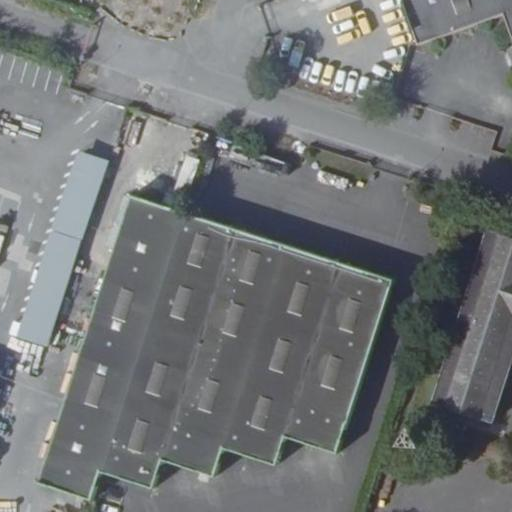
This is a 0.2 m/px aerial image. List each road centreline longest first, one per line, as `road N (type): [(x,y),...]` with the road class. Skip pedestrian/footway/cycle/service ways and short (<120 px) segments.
road 1 (unclassified): [(0,19),(511,180)]
road 2 (unknown): [(399,145),(380,209),(414,273),(410,329),(352,488),(342,503),(318,511)]
